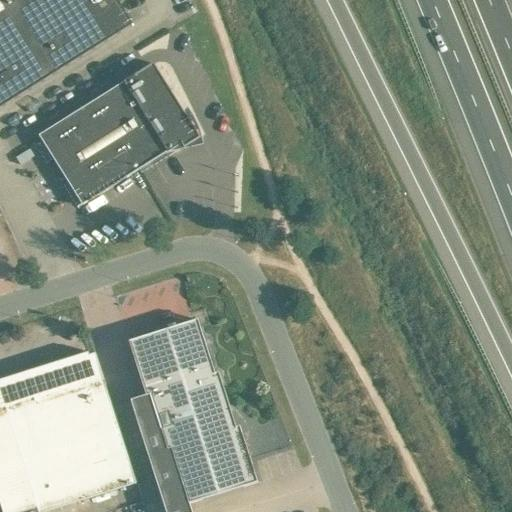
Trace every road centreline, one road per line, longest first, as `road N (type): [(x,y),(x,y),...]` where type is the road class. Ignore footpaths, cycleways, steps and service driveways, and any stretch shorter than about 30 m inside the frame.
road 1 (unclassified): [(346,511),(255,277),(221,243),(204,241),(0,303)]
road 2 (motorway): [(328,0),(511,363)]
road 3 (motorway): [(426,0),(511,199)]
